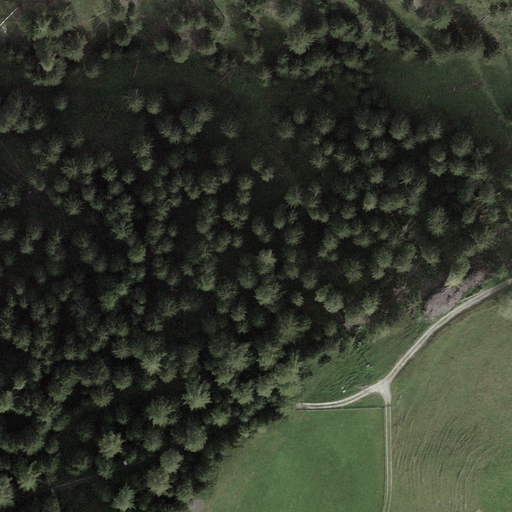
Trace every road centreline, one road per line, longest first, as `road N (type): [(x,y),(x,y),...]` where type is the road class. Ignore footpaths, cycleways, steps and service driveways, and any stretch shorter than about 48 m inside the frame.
road 1 (track): [(0,505),(131,466),(251,413),(339,405),(381,388)]
road 2 (track): [(381,388),(425,334),(476,297)]
road 3 (track): [(381,388),(384,511)]
